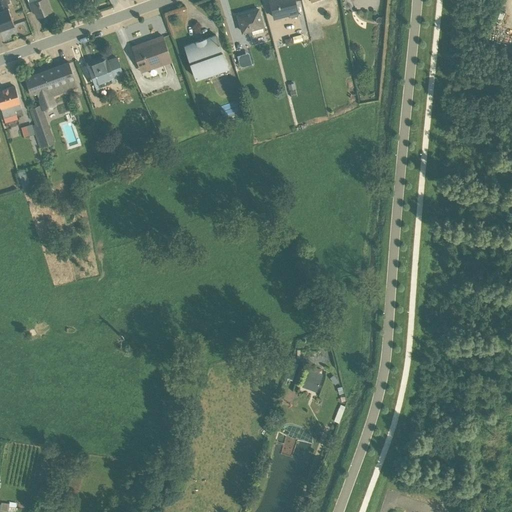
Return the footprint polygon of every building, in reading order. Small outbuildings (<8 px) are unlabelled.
[(0,0),(0,30),(13,25),(4,0),(0,0)] [(45,0),(27,0),(32,12),(34,11),(36,17),(50,11),(45,0)] [(293,0),(268,0),(273,19),(288,15),(289,19),(297,17),(296,13),(297,13),(293,0)] [(246,36),(264,31),(257,10),(237,15),(243,33),(245,33),(246,36)] [(210,79),(228,73),(215,35),(184,46),(196,80),(208,75),(210,79)] [(171,62),(161,36),(132,47),(141,73),(171,62)] [(96,90),(97,89),(99,89),(98,87),(112,82),(112,84),(115,83),(113,78),(122,75),(116,58),(107,62),(105,57),(94,61),(87,64),(88,68),(96,90)] [(53,97),(77,87),(68,63),(24,79),(30,95),(36,93),(38,99),(37,100),(39,105),(37,106),(29,109),(34,125),(32,125),(40,148),(54,143),(43,111),(54,106),(56,105),(53,97)] [(0,90),(0,108),(5,123),(17,119),(15,111),(20,109),(14,87),(0,90)] [(31,125),(20,128),(23,138),(34,135),(31,125)] [(317,392),(325,370),(310,365),(302,386),(317,392)] [(293,385),(286,384),(282,403),(294,406),(298,382),(294,381),(293,385)] [(0,502),(0,511),(8,511),(14,511),(15,510),(17,511),(17,509),(28,510),(28,508),(28,505),(24,504),(9,502),(9,504),(0,502)]
